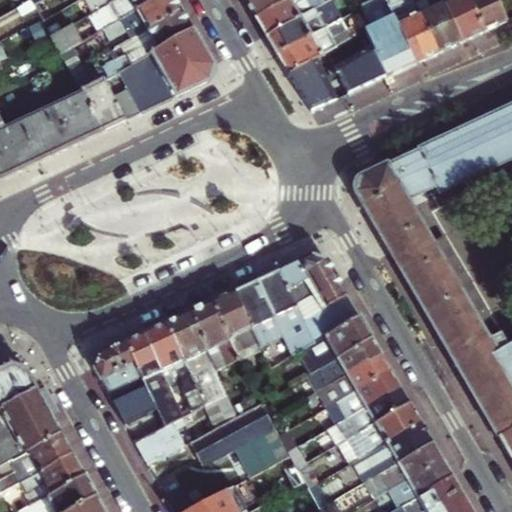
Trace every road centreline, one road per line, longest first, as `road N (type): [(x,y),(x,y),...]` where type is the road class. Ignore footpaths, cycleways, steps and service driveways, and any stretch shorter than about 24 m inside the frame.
road 1 (tertiary): [(506,511),(334,216)]
road 2 (residential): [(49,345),(334,216)]
road 3 (residential): [(259,84),(0,210)]
road 4 (residential): [(511,64),(301,157)]
road 5 (residential): [(49,345),(142,511)]
